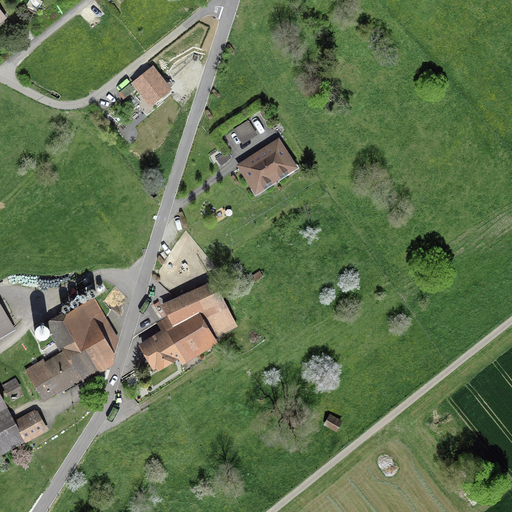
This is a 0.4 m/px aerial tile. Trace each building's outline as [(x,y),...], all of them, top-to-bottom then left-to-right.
[(21,32),(28,27),(19,15),(12,20),(21,32)] [(135,82),(135,83),(131,86),(129,85),(119,93),(123,98),(138,86),(151,103),(168,89),(152,69),(135,82)] [(248,121),(234,130),(242,142),(255,133),(248,121)] [(278,143),(260,154),(275,178),(282,173),(283,169),(291,164),(278,143)] [(230,157),(226,152),(218,158),(221,164),(230,157)] [(273,179),(275,178),(260,154),(242,166),(255,187),(263,181),(267,182),(273,179)] [(163,333),(143,346),(154,364),(156,364),(159,368),(178,356),(182,363),(216,343),(211,336),(233,323),(222,300),(240,289),(236,284),(232,286),(230,284),(218,292),(212,281),(163,304),(170,315),(157,323),(163,333)] [(48,365),(46,362),(45,362),(43,360),(26,370),(43,400),(62,389),(60,385),(114,353),(84,304),(49,324),(66,354),(48,365)] [(0,335),(13,329),(0,306),(0,335)] [(7,393),(18,386),(15,379),(3,386),(7,393)] [(14,422),(6,407),(0,410),(0,453),(24,440),(23,438),(43,427),(36,414),(30,417),(29,414),(14,422)] [(343,421),(330,413),(323,425),(337,432),(343,421)]
